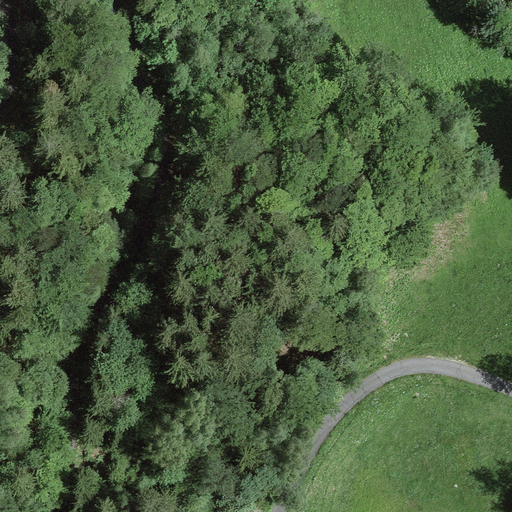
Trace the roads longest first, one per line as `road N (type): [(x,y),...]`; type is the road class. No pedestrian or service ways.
road 1 (track): [(108,0),(150,93),(166,159),(151,214),(72,363),(75,445),(64,511)]
road 2 (track): [(280,511),(331,419),(375,382),(417,361),(511,389)]
